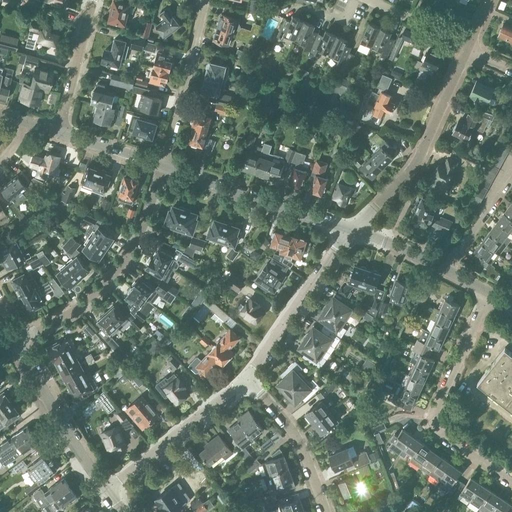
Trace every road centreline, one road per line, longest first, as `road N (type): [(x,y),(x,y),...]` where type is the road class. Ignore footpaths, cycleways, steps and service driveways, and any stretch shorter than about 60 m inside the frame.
road 1 (residential): [(511,484),(429,423),(487,292)]
road 2 (residential): [(17,341),(75,310),(115,273),(139,236),(163,166)]
road 3 (residential): [(350,229),(424,145),(466,49)]
road 4 (residential): [(350,229),(163,166)]
road 5 (residential): [(107,489),(250,379)]
road 6 (residential): [(250,379),(350,229)]
road 7 (residential): [(107,489),(61,425),(17,341)]
road 8 (residential): [(163,166),(206,0)]
road 9 (residential): [(326,511),(303,450),(250,379)]
road 10 (residential): [(487,292),(350,229)]
road 11 (residential): [(60,131),(93,0)]
